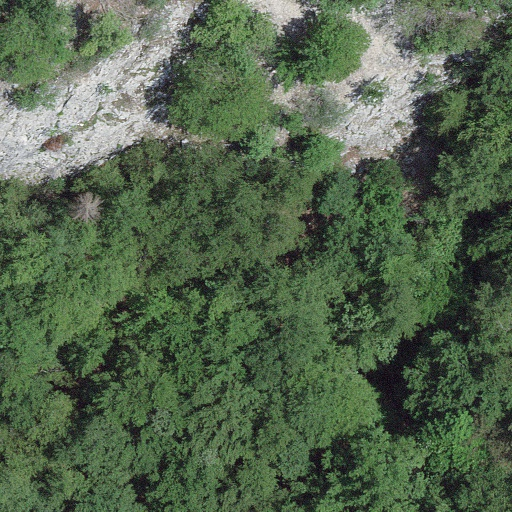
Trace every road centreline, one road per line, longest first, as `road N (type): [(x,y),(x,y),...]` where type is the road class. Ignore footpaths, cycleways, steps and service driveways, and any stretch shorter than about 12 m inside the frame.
road 1 (track): [(511,318),(432,379),(348,468)]
road 2 (track): [(348,468),(503,511)]
